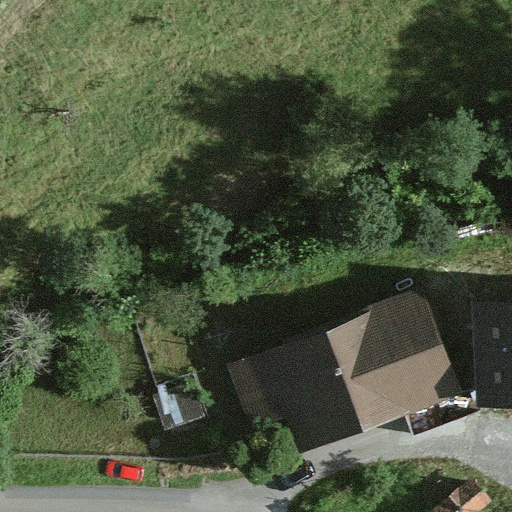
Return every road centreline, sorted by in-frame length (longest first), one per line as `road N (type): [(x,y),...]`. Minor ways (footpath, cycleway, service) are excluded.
road 1 (track): [(467,399),(210,507)]
road 2 (unclassified): [(0,496),(53,493),(218,511)]
